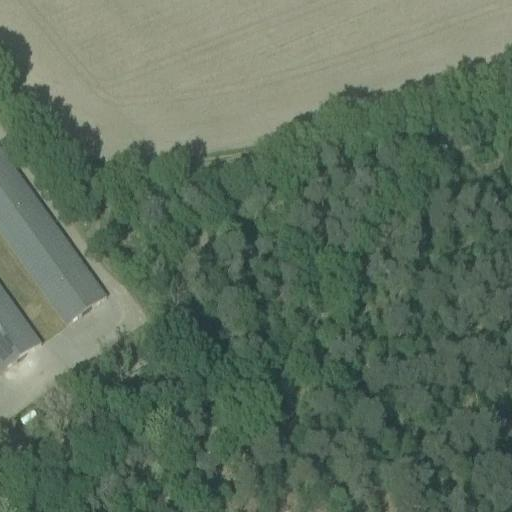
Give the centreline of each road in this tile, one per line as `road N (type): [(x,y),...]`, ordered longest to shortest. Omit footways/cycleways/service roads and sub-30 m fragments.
road 1 (track): [(499,75),(325,134),(99,181),(0,68)]
road 2 (track): [(499,75),(184,484),(154,511)]
